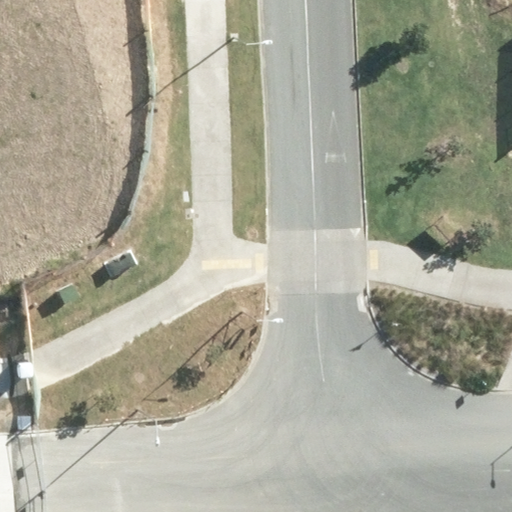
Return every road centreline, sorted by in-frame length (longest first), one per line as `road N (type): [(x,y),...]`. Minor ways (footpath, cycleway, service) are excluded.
road 1 (residential): [(321,463),(304,0)]
road 2 (secondary): [(321,463),(0,475)]
road 3 (secondary): [(511,455),(321,463)]
